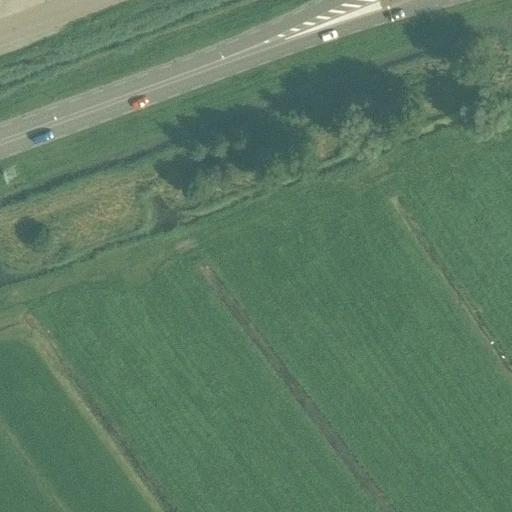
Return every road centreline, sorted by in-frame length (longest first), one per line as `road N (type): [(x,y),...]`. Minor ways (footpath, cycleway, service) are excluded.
road 1 (primary): [(0,144),(239,55)]
road 2 (primary): [(239,55),(437,0)]
road 3 (primary): [(356,0),(239,55)]
